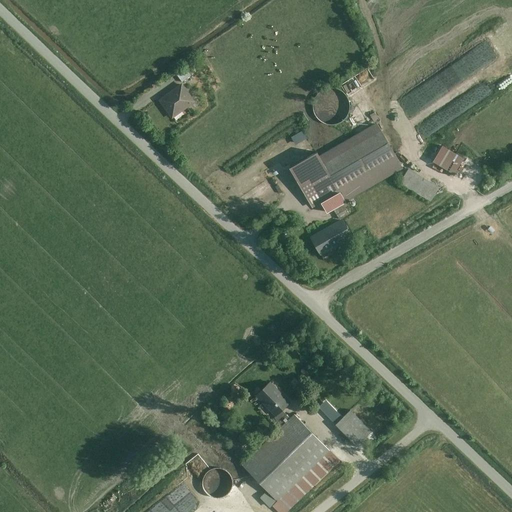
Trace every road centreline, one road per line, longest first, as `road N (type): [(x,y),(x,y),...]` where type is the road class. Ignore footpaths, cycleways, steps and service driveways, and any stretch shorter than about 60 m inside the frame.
road 1 (unclassified): [(311,302),(0,9)]
road 2 (unclassified): [(511,495),(311,302)]
road 3 (unclassified): [(311,302),(511,187)]
